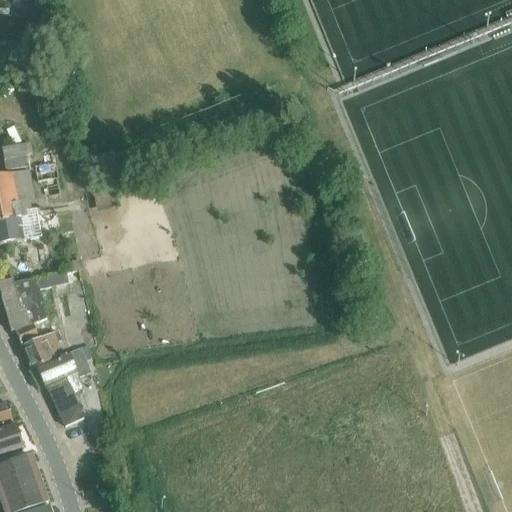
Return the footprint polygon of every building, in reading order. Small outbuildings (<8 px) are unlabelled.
[(30,145),(2,150),(5,173),(27,169),(26,158),(32,157),(30,145)] [(34,155),(38,179),(57,176),(53,151),(34,155)] [(28,173),(0,178),(0,247),(23,243),(42,240),(37,212),(31,213),(29,205),(34,204),(28,173)] [(110,184),(89,190),(97,217),(117,211),(110,184)] [(38,293),(67,286),(71,285),(71,283),(80,281),(79,273),(82,273),(80,260),(77,261),(77,263),(62,265),(65,274),(37,281),(13,286),(12,281),(0,284),(0,298),(10,335),(14,334),(22,350),(26,360),(58,346),(57,345),(61,344),(57,335),(39,343),(33,327),(46,321),(38,293)] [(58,346),(26,360),(31,372),(36,370),(45,390),(63,430),(81,422),(83,421),(72,396),(78,393),(73,384),(73,383),(75,382),(82,378),(90,376),(85,363),(90,361),(88,348),(80,351),(67,356),(63,358),(58,346)] [(0,429),(12,426),(5,404),(0,406),(0,429)] [(0,433),(0,457),(22,450),(16,429),(0,433)] [(0,493),(2,492),(8,511),(27,511),(42,507),(26,461),(0,470),(0,493)]
